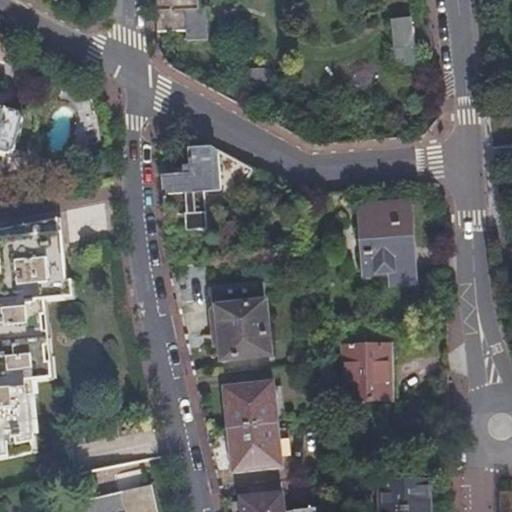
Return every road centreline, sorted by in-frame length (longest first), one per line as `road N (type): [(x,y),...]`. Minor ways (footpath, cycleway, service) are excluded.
road 1 (residential): [(200,511),(142,218),(134,72)]
road 2 (residential): [(469,159),(325,166),(286,158),(134,72)]
road 3 (residential): [(469,159),(482,341),(500,398)]
road 4 (residential): [(457,0),(469,159)]
road 5 (residential): [(134,72),(0,2)]
